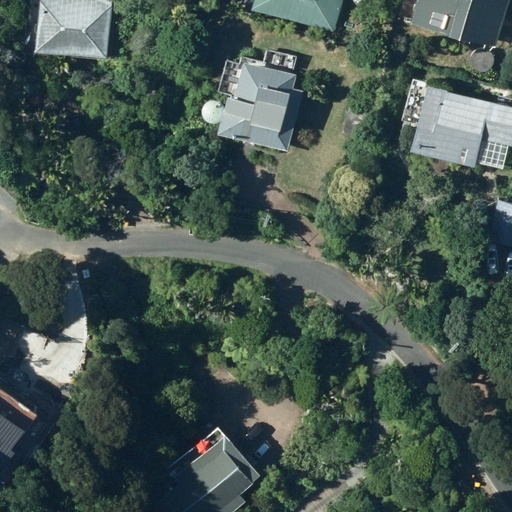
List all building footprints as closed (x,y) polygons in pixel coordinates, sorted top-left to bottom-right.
[(95,0),(38,0),(33,54),(104,60),(110,1),(95,0)] [(253,0),(251,11),(333,31),(340,0),(253,0)] [(417,0),(410,25),(447,37),(446,38),(458,41),(493,47),(507,2),(499,0),(417,0)] [(242,63),(234,96),(227,94),(216,135),(286,153),(301,92),(291,89),(294,77),(242,63)] [(511,109),(425,88),(409,153),(473,170),(480,140),(511,148),(511,145),(511,109)] [(341,132),(360,138),(364,125),(345,120),(341,132)] [(263,172),(229,164),(224,188),(257,196),(263,172)] [(511,206),(497,201),(486,238),(511,246),(511,206)] [(0,468),(23,435),(0,419),(0,468)] [(154,511),(215,511),(216,511),(231,511),(243,502),(237,495),(257,479),(222,437),(171,480),(178,487),(152,509),(154,511)]
